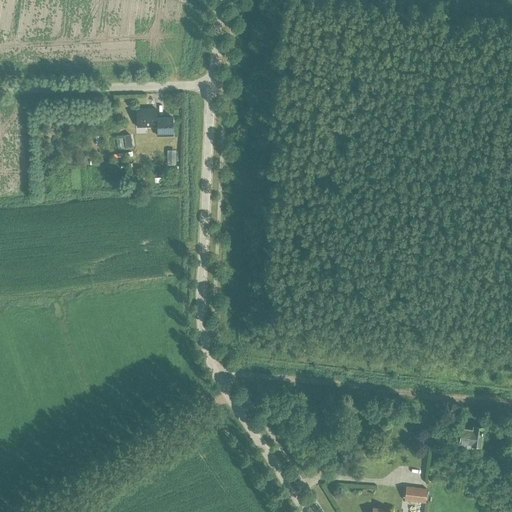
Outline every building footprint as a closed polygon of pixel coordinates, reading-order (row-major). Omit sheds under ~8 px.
[(157,109),(136,110),(137,127),(157,126),(157,136),(173,135),(173,118),(157,118),(157,109)] [(130,134),(124,135),(125,148),(132,147),(130,134)] [(176,150),(167,150),(167,165),(175,165),(176,150)] [(480,444),(482,426),(473,425),(473,428),(461,427),(459,442),(461,442),(461,444),(467,445),(466,453),(472,454),(473,446),(476,447),(477,444),(480,444)] [(432,482),(445,484),(446,477),(433,476),(432,482)] [(411,501),(425,503),(427,489),(412,487),(411,501)]
